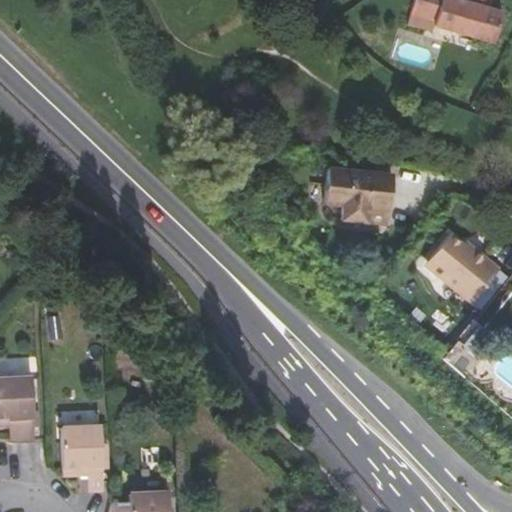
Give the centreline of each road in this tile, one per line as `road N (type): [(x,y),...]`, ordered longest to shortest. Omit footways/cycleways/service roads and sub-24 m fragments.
road 1 (secondary): [(199,244),(424,511)]
road 2 (secondary): [(0,54),(199,244)]
road 3 (secondary): [(361,382),(199,244)]
road 4 (secondary): [(511,505),(494,501),(361,382)]
road 5 (secondary): [(476,511),(361,382)]
